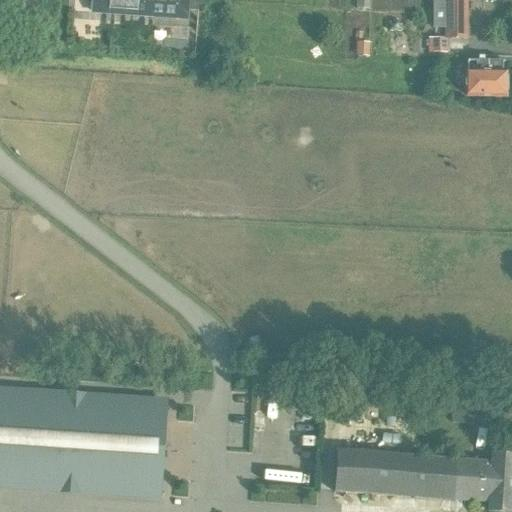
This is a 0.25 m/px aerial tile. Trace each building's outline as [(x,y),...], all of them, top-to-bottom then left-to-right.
[(87,0),(90,3),(93,4),(93,13),(186,21),(187,0),(87,0)] [(443,0),(432,0),(433,29),(444,29),(444,39),(428,39),(428,53),(447,54),(447,40),(467,40),(466,0),(443,0)] [(390,22),(390,33),(402,33),(402,22),(390,22)] [(354,43),(356,43),(361,43),(362,33),(355,32),(354,43)] [(369,57),(369,43),(356,43),(356,57),(369,57)] [(505,98),(505,76),(502,76),(502,63),(467,63),(467,98),(505,98)] [(0,395),(0,486),(161,497),(167,407),(0,395)] [(472,410),(452,409),(451,424),(471,425),(472,410)] [(480,503),(482,463),(337,453),(334,493),(480,503)] [(511,511),(511,456),(491,455),(491,464),(482,463),(480,503),(488,504),(487,511),(511,511)]
